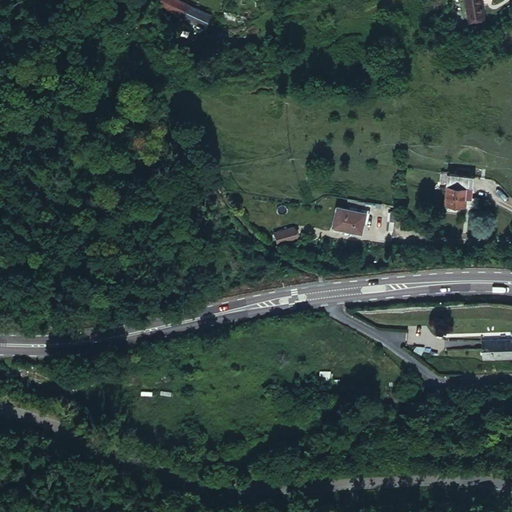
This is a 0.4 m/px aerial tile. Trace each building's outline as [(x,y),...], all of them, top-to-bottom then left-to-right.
[(161,0),(155,13),(167,18),(173,4),(162,0),(161,0)] [(482,0),(466,0),(471,29),(486,27),(482,0)] [(206,19),(173,4),(167,18),(200,33),(206,19)] [(467,181),(446,179),(443,209),(459,210),(460,199),(465,200),(467,181)] [(363,222),(334,219),(332,240),(361,242),(363,222)] [(286,225),(267,224),(266,237),(285,239),(286,225)] [(511,333),(488,332),(487,352),(511,352),(511,333)] [(237,502),(229,505),(230,511),(233,511),(239,510),(237,502)]
